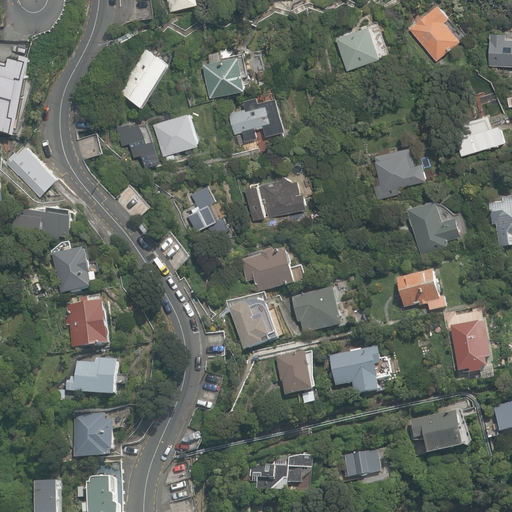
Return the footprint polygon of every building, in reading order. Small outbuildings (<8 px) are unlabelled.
[(168,0),(172,11),(201,4),(199,0),(168,0)] [(411,28),(437,61),(462,41),(446,22),(450,18),(439,5),(411,28)] [(337,38),(349,70),(381,58),(370,26),(337,38)] [(490,65),(511,65),(511,39),(491,38),(490,65)] [(120,89),(145,105),(146,104),(147,105),(172,65),(171,64),(172,63),(146,47),(120,89)] [(11,72),(21,74),(25,56),(15,54),(11,72)] [(204,64),(212,97),(248,89),(241,56),(204,64)] [(293,85),(295,94),(304,92),(303,84),(293,85)] [(0,129),(17,133),(17,132),(20,132),(27,97),(13,94),(14,90),(5,88),(4,92),(0,91),(0,129)] [(243,131),(246,141),(259,138),(257,129),(265,127),(267,136),(287,131),(278,97),(259,102),(258,97),(244,100),(246,108),(230,113),(236,133),(243,131)] [(155,124),(165,155),(202,144),(192,112),(155,124)] [(453,126),(463,155),(506,142),(501,125),(493,127),(489,115),(453,126)] [(151,147),(145,130),(143,123),(119,131),(124,149),(132,146),(137,161),(146,158),(150,171),(164,166),(158,145),(151,147)] [(7,162),(42,196),(61,177),(29,145),(20,154),(17,151),(7,162)] [(373,178),(378,199),(397,194),(396,188),(416,183),(409,153),(377,161),(380,176),(373,178)] [(248,187),(255,219),(267,216),(264,202),(266,201),(270,216),(308,208),(305,193),(301,194),(299,181),(294,182),(285,176),(283,179),(262,184),(262,185),(260,185),(260,184),(248,187)] [(498,224),(500,246),(511,245),(511,197),(504,198),(504,202),(504,203),(502,202),(497,202),(496,204),(491,204),(493,225),(498,224)] [(409,208),(422,256),(451,248),(449,240),(461,236),(456,217),(444,221),(438,200),(409,208)] [(14,233),(61,241),(62,237),(71,239),(75,218),(71,218),(72,213),(47,209),(46,214),(25,210),(24,217),(16,216),(15,219),(11,218),(9,228),(14,229),(14,233)] [(139,227),(145,234),(149,230),(144,223),(139,227)] [(55,255),(61,293),(94,288),(93,285),(98,284),(96,273),(102,272),(100,262),(92,264),(90,252),(88,252),(88,249),(75,251),(75,249),(67,250),(68,253),(55,255)] [(258,285),(259,292),(297,283),(293,266),(294,264),(292,257),(291,256),(289,250),(277,253),(277,251),(264,254),(264,256),(243,261),(248,282),(256,280),(257,286),(258,285)] [(430,304),(431,310),(448,307),(445,296),(441,297),(440,294),(442,292),(440,284),(438,284),(435,271),(399,278),(405,307),(421,304),(421,306),(430,304)] [(340,324),(327,282),(288,293),(297,323),(304,321),(307,333),(340,324)] [(240,343),(274,332),(266,307),(249,313),(243,295),(225,301),(240,343)] [(74,327),(75,348),(123,347),(122,306),(66,307),(67,327),(74,327)] [(480,313),(450,317),(454,364),(464,363),(465,368),(477,367),(476,360),(480,360),(479,351),(486,351),(480,313)] [(380,359),(375,341),(330,354),(339,382),(350,379),(354,390),(376,383),(372,370),(374,370),(372,362),(380,359)] [(302,350),(275,355),(283,395),(309,390),(302,350)] [(71,376),(70,391),(117,396),(116,403),(127,405),(132,361),(99,357),(98,363),(80,361),(79,377),(71,376)] [(511,387),(479,397),(484,413),(490,411),(494,425),(511,419),(511,387)] [(211,410),(217,392),(204,388),(198,406),(211,410)] [(464,436),(453,406),(408,422),(413,437),(422,434),(427,448),(464,436)] [(110,413),(78,413),(77,458),(118,459),(118,453),(126,454),(127,422),(110,422),(110,413)] [(203,432),(184,426),(175,449),(199,445),(203,432)] [(386,472),(381,452),(347,461),(352,481),(386,472)] [(317,472),(317,457),(291,457),(291,466),(264,467),(264,479),(278,479),(278,493),(292,493),(292,485),(305,484),(305,472),(317,472)] [(94,481),(90,481),(91,499),(78,500),(78,511),(90,510),(90,511),(127,511),(127,503),(123,503),(123,493),(117,493),(116,476),(94,477),(94,481)] [(66,511),(67,481),(36,481),(36,511),(66,511)]
